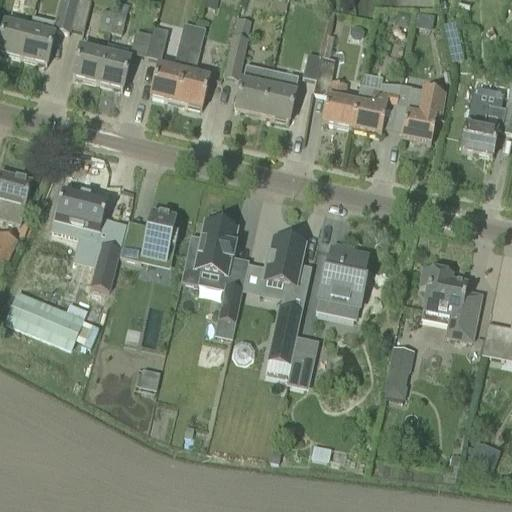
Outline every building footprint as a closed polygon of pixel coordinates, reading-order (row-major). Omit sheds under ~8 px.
[(20,65),(45,71),(54,36),(68,39),(69,34),(76,7),(77,2),(77,0),(61,0),(55,28),(31,22),(29,33),(20,65)] [(24,0),(23,9),(35,12),(37,0),(24,0)] [(204,0),(203,6),(215,9),(217,0),(204,0)] [(69,34),(83,37),(90,6),(77,2),(76,7),(69,34)] [(98,34),(110,37),(114,19),(103,16),(98,34)] [(114,19),(110,37),(121,40),(125,21),(114,19)] [(0,40),(0,59),(20,65),(29,33),(3,26),(0,40)] [(148,103),(176,109),(184,77),(189,55),(195,32),(185,30),(179,53),(174,75),(156,71),(148,103)] [(184,77),(176,109),(200,115),(208,84),(193,80),(205,34),(195,32),(189,55),(184,77)] [(129,59),(147,63),(155,33),(153,33),(152,40),(135,36),(129,59)] [(155,33),(147,63),(159,66),(167,36),(155,33)] [(242,70),(248,46),(233,42),(228,66),(224,83),(238,87),(242,70)] [(71,83),(96,90),(105,59),(79,52),(71,83)] [(105,59),(96,90),(121,96),(129,64),(105,59)] [(301,83),(315,87),(316,87),(320,65),(307,61),(301,83)] [(320,128),(353,135),(358,110),(355,110),(343,108),(346,89),(329,86),(333,68),(320,65),(316,87),(315,87),(312,99),(326,102),(324,109),(320,128)] [(234,117),(263,123),(273,76),(244,70),(234,117)] [(273,76),(263,123),(287,128),(297,82),(273,76)] [(504,114),(469,107),(465,130),(464,130),(459,156),(490,163),(496,136),(511,139),(511,89),(510,89),(504,114)] [(358,110),(353,135),(380,140),(384,121),(386,110),(395,112),(400,91),(398,91),(380,90),(379,95),(359,90),(355,110),(358,110)] [(439,127),(444,101),(423,96),(422,101),(406,98),(407,93),(400,91),(395,112),(394,116),(404,118),(403,125),(399,144),(429,150),(433,131),(434,126),(439,127)] [(0,224),(19,229),(30,187),(13,182),(12,179),(5,177),(2,179),(0,178),(0,224)] [(80,305),(93,308),(112,237),(98,234),(105,207),(75,199),(67,225),(70,226),(66,241),(94,249),(80,305)] [(172,239),(176,223),(150,217),(144,242),(125,237),(118,264),(140,269),(141,264),(159,268),(163,252),(173,255),(177,240),(172,239)] [(189,242),(179,289),(196,293),(200,277),(224,283),(228,267),(231,267),(234,252),(231,252),(235,236),(203,229),(200,245),(189,242)] [(0,271),(4,273),(17,245),(0,237),(0,271)] [(264,265),(259,286),(284,291),(267,365),(290,370),(309,282),(302,281),(304,273),(299,272),(303,250),(288,247),(289,243),(277,241),(276,244),(272,243),(267,265),(264,265)] [(358,311),(364,287),(360,287),(361,282),(362,283),(366,264),(330,256),(326,275),(327,275),(326,279),(322,278),(317,302),(320,303),(317,313),(318,313),(318,315),(342,320),(344,308),(358,311)] [(459,322),(466,289),(449,285),(450,279),(442,277),(422,273),(418,293),(426,294),(421,316),(449,321),(445,343),(470,348),(475,325),(459,322)] [(241,295),(223,291),(216,325),(234,329),(241,295)] [(502,366),(506,348),(511,349),(511,316),(509,334),(486,330),(480,361),(502,366)] [(231,360),(236,367),(244,369),(252,364),(254,355),(249,348),(240,346),(232,351),(231,360)] [(303,385),(310,350),(295,346),(288,381),(303,385)] [(382,400),(404,404),(413,357),(392,352),(382,400)] [(164,367),(151,426),(175,431),(187,372),(164,367)] [(193,433),(185,431),(183,441),(191,442),(193,433)] [(313,452),(311,465),(328,468),(330,455),(313,452)] [(272,457),(270,467),(278,469),(280,459),(272,457)] [(451,459),(449,468),(458,469),(459,460),(451,459)]
